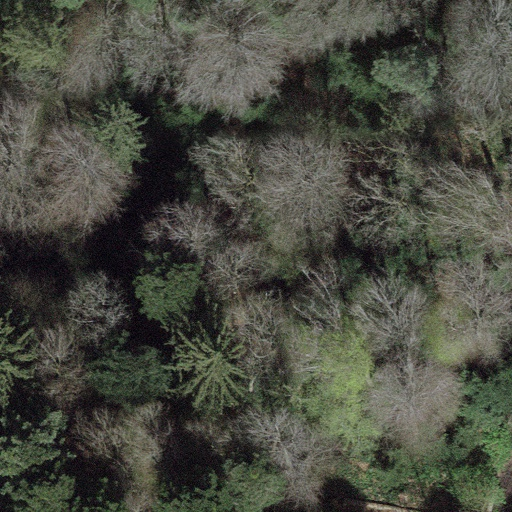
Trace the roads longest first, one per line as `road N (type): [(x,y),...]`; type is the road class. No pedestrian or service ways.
road 1 (track): [(511,297),(230,323),(100,322),(0,305)]
road 2 (track): [(347,511),(22,314)]
